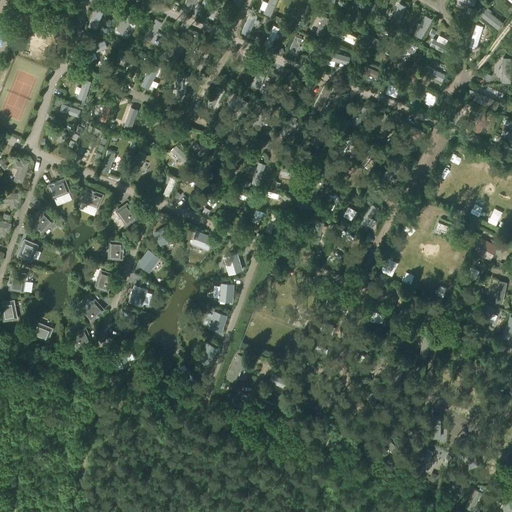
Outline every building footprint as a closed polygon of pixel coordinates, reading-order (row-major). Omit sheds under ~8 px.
[(185,0),(182,7),(190,10),(194,0),(185,0)] [(269,0),(264,13),(271,16),(277,0),(269,0)] [(367,0),(350,0),(350,3),(370,10),(373,2),(367,0)] [(216,2),(208,17),(214,20),(221,4),(216,2)] [(97,3),(88,26),(96,29),(105,6),(97,3)] [(400,3),(391,22),(398,25),(407,6),(400,3)] [(300,6),(292,24),(298,27),(306,9),(300,6)] [(483,6),(477,13),(499,30),(504,23),(483,6)] [(127,11),(117,27),(122,30),(132,14),(127,11)] [(250,13),(242,32),(248,35),(257,16),(250,13)] [(324,15),(315,33),(320,36),(329,18),(324,15)] [(425,15),(414,34),(421,38),(432,19),(425,15)] [(155,18),(144,37),(150,41),(162,22),(155,18)] [(476,23),(469,46),(475,48),(482,26),(476,23)] [(273,24),(264,44),(270,48),(280,28),(273,24)] [(337,27),(334,33),(353,43),(356,37),(337,27)] [(368,34),(364,42),(383,51),(387,44),(368,34)] [(296,35),(290,49),(296,52),(302,38),(296,35)] [(174,36),(163,54),(171,59),(182,41),(174,36)] [(433,38),(429,45),(451,56),(454,49),(433,38)] [(104,40),(84,48),(86,55),(107,46),(104,40)] [(403,40),(396,55),(403,58),(410,43),(403,40)] [(199,43),(189,62),(197,66),(207,47),(199,43)] [(119,50),(116,57),(136,66),(139,59),(119,50)] [(329,51),(327,59),(348,64),(350,57),(329,51)] [(502,57),(501,82),(510,82),(511,58),(502,57)] [(259,61),(252,84),(261,87),(269,64),(259,61)] [(151,62),(141,85),(149,88),(159,66),(151,62)] [(244,62),(235,81),(241,83),(249,64),(244,62)] [(363,64),(360,70),(366,73),(377,78),(380,72),(363,64)] [(426,65),(423,73),(441,81),(445,74),(426,65)] [(293,71),(285,77),(298,94),(306,88),(293,71)] [(176,76),(172,98),(180,99),(184,77),(176,76)] [(84,79),(78,97),(84,99),(91,81),(84,79)] [(324,85),(313,107),(322,111),(333,90),(324,85)] [(215,86),(205,103),(212,107),(222,90),(215,86)] [(438,102),(441,95),(427,88),(423,95),(438,102)] [(476,91),(472,99),(495,109),(498,101),(476,91)] [(237,93),(228,111),(234,114),(244,97),(237,93)] [(106,100),(99,119),(105,121),(112,103),(106,100)] [(455,101),(446,120),(453,123),(462,105),(455,101)] [(62,103),(60,110),(78,116),(80,109),(62,103)] [(131,107),(124,126),(131,128),(138,109),(131,107)] [(259,107),(252,127),(260,129),(267,110),(259,107)] [(147,110),(143,116),(159,125),(162,119),(147,110)] [(482,112),(473,130),(480,133),(488,115),(482,112)] [(290,114),(279,135),(287,139),(297,118),(290,114)] [(317,122),(311,142),(318,145),(325,125),(317,122)] [(406,124),(403,132),(423,140),(426,133),(406,124)] [(48,126),(45,133),(64,141),(67,133),(48,126)] [(345,134),(337,153),(344,156),(352,137),(345,134)] [(211,138),(194,150),(199,157),(216,144),(211,138)] [(176,145),(171,150),(184,163),(190,158),(176,145)] [(369,148),(360,166),(367,169),(376,151),(369,148)] [(108,149),(100,171),(108,174),(115,152),(108,149)] [(138,151),(131,167),(139,171),(146,154),(138,151)] [(394,157),(385,174),(391,178),(401,160),(394,157)] [(22,159),(15,180),(23,182),(30,161),(22,159)] [(259,162),(252,183),(259,185),(266,164),(259,162)] [(282,166),(281,173),(301,178),(303,171),(282,166)] [(171,176),(163,194),(169,197),(177,179),(171,176)] [(53,184),(50,185),(55,197),(70,191),(69,187),(67,182),(67,183),(65,179),(59,182),(59,181),(53,183),(53,184)] [(311,179),(301,198),(308,202),(318,182),(311,179)] [(91,188),(88,187),(83,199),(98,205),(100,201),(101,202),(102,197),(103,193),(97,191),(97,190),(91,187),(91,188)] [(236,189),(229,209),(238,211),(244,192),(236,189)] [(21,193),(0,193),(0,202),(21,202),(21,193)] [(130,205),(128,202),(118,209),(127,223),(130,221),(131,221),(135,218),(134,218),(138,216),(134,210),(131,204),(130,205)] [(371,204),(360,222),(366,226),(378,208),(371,204)] [(253,208),(251,218),(263,220),(265,210),(253,208)] [(35,221),(33,223),(42,232),(53,220),(51,217),(48,213),(47,214),(44,211),(40,216),(39,215),(34,220),(35,221)] [(160,211),(158,216),(168,221),(170,216),(160,211)] [(272,213),(265,231),(271,233),(278,215),(272,213)] [(0,220),(0,229),(10,232),(12,223),(0,220)] [(317,220),(311,241),(318,243),(324,222),(317,220)] [(437,222),(435,230),(456,237),(459,230),(437,222)] [(169,225),(153,234),(160,246),(176,237),(169,225)] [(197,231),(191,243),(208,250),(213,238),(197,231)] [(472,252),(470,254),(474,256),(476,254),(488,261),(497,245),(480,235),(471,251),(472,252)] [(25,238),(18,254),(31,259),(37,243),(25,238)] [(123,244),(123,241),(110,240),(110,257),(114,257),(114,258),(119,258),(119,257),(123,257),(123,251),(124,251),(124,244),(123,244)] [(332,249),(327,258),(336,262),(340,253),(332,249)] [(148,250),(137,264),(149,272),(159,258),(148,250)] [(237,253),(224,257),(229,274),(243,270),(237,253)] [(112,277),(113,274),(101,270),(96,286),(100,287),(99,288),(104,289),(108,290),(110,283),(111,284),(113,278),(112,277)] [(11,285),(10,289),(23,290),(25,274),(21,273),(16,272),(16,273),(12,272),(11,279),(10,279),(10,285),(11,285)] [(500,281),(495,302),(502,304),(507,283),(500,281)] [(220,283),(219,301),(233,302),(234,284),(220,283)] [(134,285),(129,302),(142,306),(147,289),(134,285)] [(461,312),(472,292),(462,288),(452,308),(461,312)] [(328,299),(325,306),(346,314),(348,307),(328,299)] [(15,301),(1,303),(4,321),(18,318),(15,301)] [(100,312),(102,310),(94,301),(81,312),(84,315),(83,315),(87,319),(87,318),(90,321),(95,317),(100,313),(100,312)] [(487,304),(478,325),(486,328),(495,308),(487,304)] [(214,309),(209,327),(222,331),(227,314),(218,311),(214,309)] [(121,311),(116,328),(129,332),(135,315),(121,311)] [(511,316),(510,316),(502,336),(509,339),(511,331),(511,316)] [(35,321),(30,333),(47,340),(52,327),(35,321)] [(86,342),(89,341),(84,329),(69,336),(71,339),(70,340),(72,344),(73,344),(74,348),(80,345),(81,346),(87,343),(86,342)] [(424,335),(419,358),(426,360),(432,337),(424,335)] [(206,342),(197,358),(209,365),(218,349),(206,342)] [(123,346),(110,351),(117,368),(126,364),(129,362),(123,346)] [(462,348),(459,365),(466,366),(469,349),(462,348)] [(237,354),(226,378),(236,382),(246,359),(237,354)] [(386,355),(368,365),(372,371),(389,361),(386,355)] [(492,362),(484,363),(486,385),(494,384),(492,362)] [(146,365),(142,378),(159,384),(162,374),(163,370),(146,365)] [(188,369),(173,378),(180,390),(195,381),(190,372),(188,369)] [(273,374),(269,382),(290,391),(293,382),(273,374)] [(368,400),(367,401),(372,406),(388,389),(383,384),(374,394),(368,400)] [(242,392),(233,412),(240,416),(249,395),(242,392)] [(334,393),(330,414),(338,416),(343,394),(334,393)] [(258,398),(255,406),(274,414),(277,406),(258,398)] [(418,416),(409,429),(415,433),(424,419),(418,416)] [(342,428),(333,449),(341,452),(350,431),(342,428)] [(511,433),(505,430),(502,435),(511,440),(511,433)] [(466,438),(457,441),(464,464),(473,461),(466,438)] [(391,442),(387,446),(400,459),(404,455),(391,442)] [(426,449),(417,471),(424,474),(433,452),(426,449)] [(432,473),(429,478),(435,481),(438,475),(432,473)] [(453,477),(445,494),(453,497),(460,481),(453,477)] [(475,489),(465,506),(472,510),(482,492),(475,489)] [(511,498),(509,497),(501,511),(510,511),(511,508),(511,498)]
